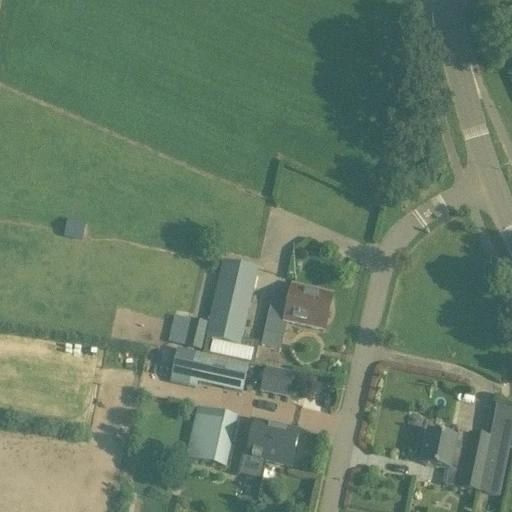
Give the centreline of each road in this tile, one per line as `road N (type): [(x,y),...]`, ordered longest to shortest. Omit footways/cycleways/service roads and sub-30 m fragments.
road 1 (unclassified): [(328,511),(381,268),(398,228),(489,179)]
road 2 (tertiary): [(489,179),(441,0)]
